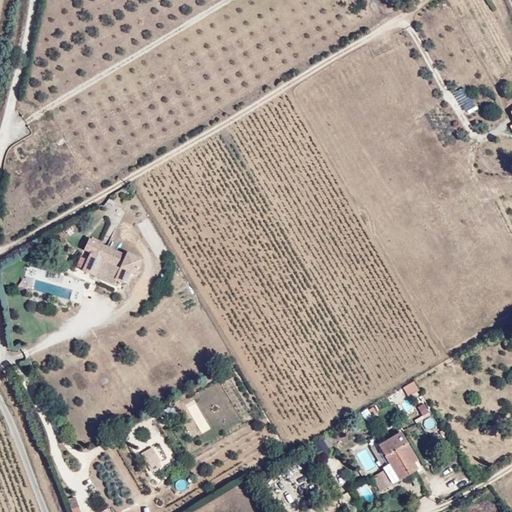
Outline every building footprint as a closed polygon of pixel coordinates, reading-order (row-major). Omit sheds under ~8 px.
[(465,113),(475,107),(464,88),(454,94),(465,113)] [(0,214),(0,227),(2,232),(87,181),(60,135),(1,170),(9,183),(0,187),(0,197),(8,210),(0,214)] [(137,258),(121,251),(120,252),(82,236),(77,249),(84,251),(75,271),(87,275),(93,261),(113,269),(109,280),(122,285),(126,275),(129,276),(137,258)] [(109,280),(113,269),(93,261),(87,275),(107,284),(109,280)] [(30,288),(31,280),(22,279),(21,287),(30,288)] [(241,419),(252,412),(230,378),(219,385),(241,419)] [(360,412),(364,421),(371,418),(368,409),(360,412)] [(419,467),(399,433),(369,450),(378,467),(372,471),(382,490),(419,467)] [(314,446),(320,455),(334,446),(328,437),(314,446)] [(160,461),(151,447),(139,454),(148,468),(150,467),(160,461)] [(78,511),(74,497),(67,499),(70,511),(78,511)]
